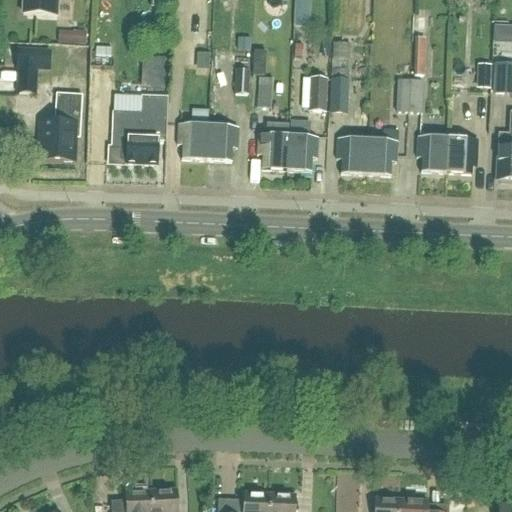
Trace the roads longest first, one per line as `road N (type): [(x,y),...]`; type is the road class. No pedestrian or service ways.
road 1 (residential): [(0,485),(88,452),(174,441),(511,455)]
road 2 (tertiary): [(0,230),(72,220),(511,239)]
